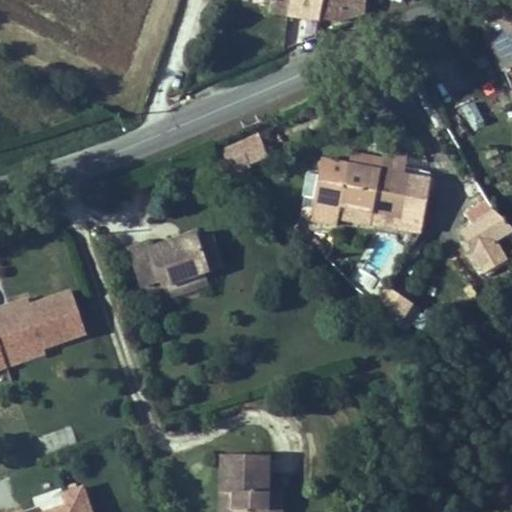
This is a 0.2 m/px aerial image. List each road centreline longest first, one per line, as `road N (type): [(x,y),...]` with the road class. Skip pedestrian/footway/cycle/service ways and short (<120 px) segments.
road 1 (secondary): [(162,134),(469,0)]
road 2 (secondary): [(0,193),(162,134)]
road 3 (residential): [(162,134),(161,84),(191,0)]
